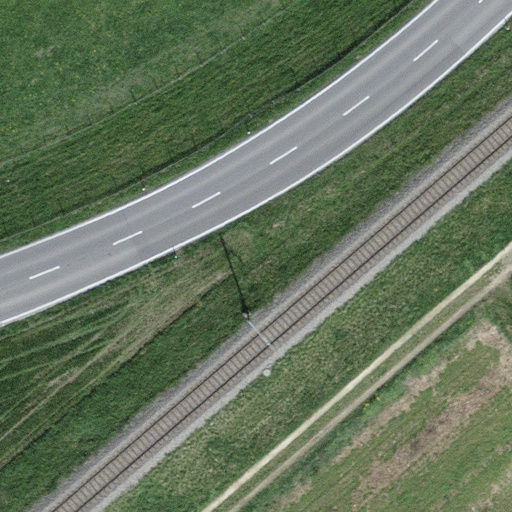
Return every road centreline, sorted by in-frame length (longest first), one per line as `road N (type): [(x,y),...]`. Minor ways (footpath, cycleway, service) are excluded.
road 1 (primary): [(471,0),(330,108),(220,176),(87,248),(0,281)]
road 2 (track): [(511,252),(216,511)]
